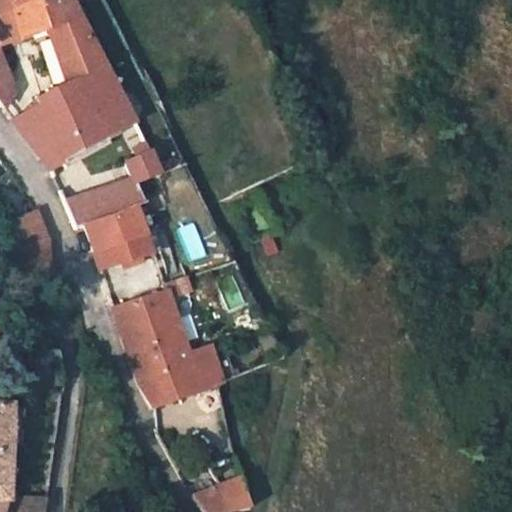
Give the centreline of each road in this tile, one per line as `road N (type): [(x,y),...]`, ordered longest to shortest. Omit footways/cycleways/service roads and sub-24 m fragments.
road 1 (unclassified): [(183,511),(117,383),(73,261)]
road 2 (residential): [(54,511),(72,374),(63,283),(73,261)]
road 3 (unclassified): [(73,261),(53,211),(0,131)]
